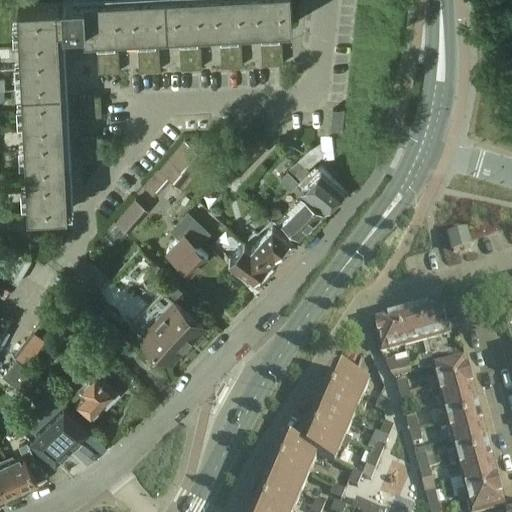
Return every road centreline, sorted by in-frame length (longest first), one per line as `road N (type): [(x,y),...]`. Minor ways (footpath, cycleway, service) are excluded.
road 1 (tertiary): [(191,511),(301,321),(385,221),(423,151)]
road 2 (residential): [(89,198),(170,102),(313,95),(324,0)]
road 3 (residential): [(229,511),(245,470),(348,315),(372,296),(463,277)]
road 4 (residential): [(318,253),(107,470)]
road 5 (residential): [(463,277),(511,428)]
road 6 (tertiary): [(423,151),(436,86),(436,0)]
